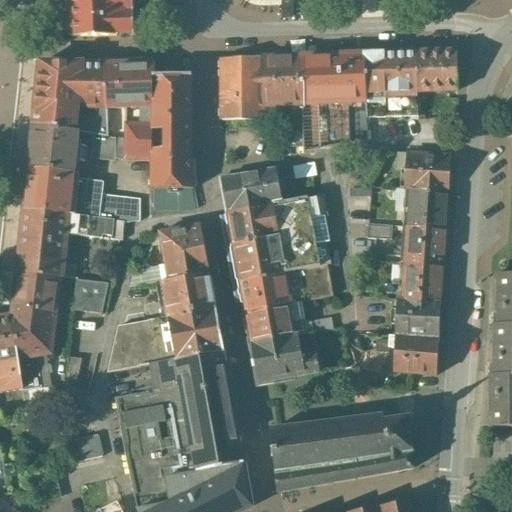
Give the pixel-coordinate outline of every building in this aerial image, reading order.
[(69,0),(71,37),(116,36),(116,34),(133,34),(131,0),(69,0)] [(456,52),(415,53),(416,92),(416,93),(457,92),(456,52)] [(415,53),(362,55),(364,93),(416,92),(415,53)] [(362,55),(298,57),(299,105),(300,124),(301,124),(343,123),(342,107),(348,107),(360,107),(360,102),(364,102),(364,93),(362,55)] [(298,57),(262,58),(262,95),(269,95),(270,106),(299,105),(298,57)] [(262,58),(220,60),(219,120),(263,119),(262,113),(270,113),(270,106),(269,95),(262,95),(262,58)] [(32,125),(74,132),(76,108),(107,108),(105,66),(82,67),(82,64),(38,63),(32,125)] [(105,66),(107,108),(152,108),(153,77),(154,63),(105,64),(105,66)] [(153,77),(152,108),(152,127),(151,161),(150,189),(192,189),(190,77),(153,77)] [(416,117),(416,93),(416,92),(364,93),(364,102),(365,118),(416,117)] [(365,118),(364,102),(360,102),(360,107),(348,107),(349,142),(366,140),(365,118)] [(348,107),(342,107),(343,123),(301,124),(302,128),(302,148),(303,152),(338,145),(349,145),(349,142),(348,107)] [(107,137),(107,108),(76,108),(74,132),(77,132),(93,135),(107,137)] [(32,125),(27,168),(73,173),(74,161),(83,162),(84,156),(87,156),(88,147),(76,145),(77,132),(74,132),(32,125)] [(151,161),(152,127),(126,126),(125,160),(151,161)] [(302,148),(302,128),(289,128),(289,148),(302,148)] [(115,139),(107,137),(93,135),(91,159),(114,160),(115,139)] [(448,157),(396,153),(395,163),(406,164),(403,190),(408,190),(446,193),(448,157)] [(27,168),(23,211),(68,216),(74,216),(77,179),(72,179),(73,173),(27,168)] [(276,169),(220,180),(226,212),(228,212),(281,203),(279,192),(285,191),(282,178),(276,178),(276,169)] [(102,182),(77,179),(74,216),(90,218),(98,219),(100,197),(102,182)] [(361,189),(350,190),(352,210),(363,210),(361,189)] [(446,193),(408,190),(406,227),(444,229),(446,193)] [(323,195),(288,202),(290,215),(272,218),(275,236),(279,235),(314,228),(325,226),(324,218),(327,218),(323,195)] [(100,197),(98,219),(115,221),(121,222),(138,221),(138,201),(100,197)] [(281,203),(228,212),(234,244),(275,236),(272,218),(290,215),(288,202),(281,203)] [(68,216),(23,211),(16,273),(59,278),(61,278),(63,259),(66,233),(68,216)] [(68,216),(66,233),(88,236),(90,218),(74,216),(68,216)] [(90,218),(88,236),(113,238),(115,221),(98,219),(90,218)] [(391,226),(366,225),(366,239),(390,240),(391,226)] [(314,228),(321,267),(326,266),(330,266),(326,245),(329,244),(325,226),(314,228)] [(169,281),(208,274),(200,227),(159,234),(169,281)] [(444,229),(406,227),(404,263),(441,266),(444,229)] [(279,235),(286,273),(321,267),(314,228),(279,235)] [(275,236),(234,244),(241,282),(283,274),(286,273),(279,235),(275,236)] [(63,259),(61,278),(70,279),(72,260),(63,259)] [(441,266),(404,263),(402,300),(439,302),(441,266)] [(288,290),(289,294),(329,287),(326,266),(321,267),(286,273),(283,274),(285,290),(288,290)] [(59,278),(16,273),(11,317),(17,360),(36,356),(51,354),(59,278)] [(169,281),(162,282),(166,310),(162,310),(163,318),(214,310),(208,274),(169,281)] [(283,274),(241,282),(246,313),(290,305),(289,294),(288,290),(285,290),(283,274)] [(511,274),(495,275),(496,313),(492,313),(492,359),(511,358),(511,274)] [(108,284),(75,280),(72,311),(101,313),(108,284)] [(329,287),(289,294),(290,305),(301,303),(332,298),(329,287)] [(439,302),(402,300),(394,300),(393,336),(436,339),(439,302)] [(304,321),(301,303),(246,313),(252,344),(293,337),(291,324),(304,321)] [(214,310),(163,318),(117,327),(106,374),(175,361),(223,353),(214,310)] [(17,360),(11,317),(0,318),(0,393),(22,390),(17,360)] [(309,322),(311,334),(313,334),(332,330),(330,319),(309,322)] [(311,334),(298,336),(302,358),(317,356),(313,334),(311,334)] [(293,337),(252,344),(259,384),(320,374),(317,356),(302,358),(298,336),(293,337)] [(436,339),(393,336),(386,336),(385,347),(392,348),(390,372),(434,375),(436,339)] [(237,465),(243,464),(223,353),(175,361),(180,387),(186,421),(191,448),(195,473),(237,465)] [(17,360),(22,390),(41,387),(36,356),(17,360)] [(81,361),(66,358),(63,385),(76,387),(81,361)] [(511,358),(492,359),(492,364),(488,364),(488,428),(511,427),(511,358)] [(41,387),(22,390),(23,402),(29,401),(54,400),(51,386),(41,387)] [(186,421),(180,387),(113,399),(120,434),(186,421)] [(54,400),(29,401),(29,413),(57,412),(54,400)] [(376,415),(268,430),(277,492),(410,473),(402,422),(377,425),(376,415)] [(97,436),(81,439),(86,460),(102,456),(97,436)] [(81,439),(69,442),(74,464),(86,460),(81,439)] [(191,448),(126,461),(136,511),(194,511),(192,494),(200,491),(202,495),(221,486),(221,483),(237,477),(237,465),(195,473),(191,448)] [(0,456),(0,497),(11,496),(10,478),(14,478),(13,465),(8,465),(8,455),(0,456)] [(192,494),(194,511),(204,511),(204,503),(238,486),(242,490),(244,494),(243,464),(237,465),(237,477),(221,483),(221,486),(202,495),(200,491),(192,494)] [(52,472),(28,478),(34,503),(58,497),(52,472)] [(238,486),(204,503),(204,511),(222,511),(240,502),(243,498),(244,494),(242,490),(238,486)] [(13,511),(11,496),(0,497),(0,511),(13,511)] [(413,511),(411,501),(379,508),(379,511),(413,511)] [(99,511),(121,511),(116,502),(99,511)]
